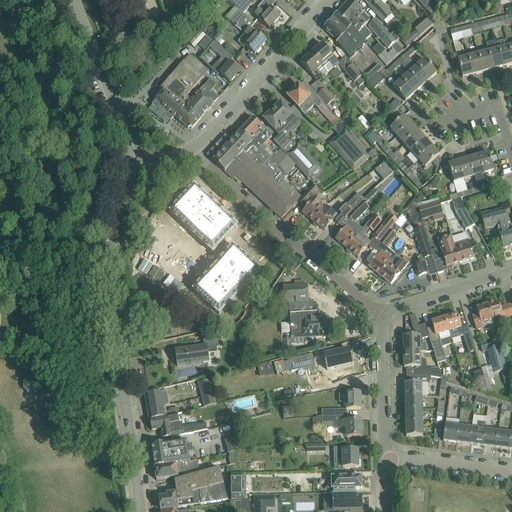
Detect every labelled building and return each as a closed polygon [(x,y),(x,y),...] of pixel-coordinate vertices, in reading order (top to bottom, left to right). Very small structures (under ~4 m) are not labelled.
[(171,0),(167,0),(165,5),(169,8),(174,7),(174,3),(171,0)] [(246,0),(227,0),(243,14),(251,5),(246,0)] [(259,20),(262,23),(269,29),(280,18),(270,9),(276,2),(272,0),(265,0),(257,9),(259,11),(255,16),(259,20)] [(358,6),(350,0),(349,0),(338,13),(364,41),(371,35),(364,27),(369,22),(360,11),(361,10),(358,6)] [(368,6),(375,14),(383,23),(392,15),(380,1),(381,0),(370,0),(373,3),(368,6)] [(430,0),(417,0),(424,8),(432,2),(430,0)] [(238,11),(229,21),(236,27),(240,22),(247,28),(242,33),(245,35),(237,43),(243,48),(245,46),(255,55),(266,42),(255,33),(254,34),(249,29),(254,24),(238,11)] [(364,41),(338,13),(323,29),(338,43),(336,44),(349,60),(367,44),(364,41)] [(420,36),(434,25),(427,17),(414,29),(415,31),(420,36)] [(404,51),(396,42),(399,39),(394,33),(390,36),(375,20),(368,26),(388,49),(390,47),(393,50),(388,54),(385,50),(378,56),(386,66),(398,56),(404,51)] [(493,29),(492,25),(491,21),(481,23),(483,32),(493,29)] [(473,35),(483,32),(481,23),(471,26),(472,30),(472,31),(470,32),(471,34),(472,34),(473,35)] [(194,48),(206,36),(197,28),(185,40),(194,48)] [(420,36),(415,31),(402,42),(407,48),(420,36)] [(209,47),(213,43),(207,37),(199,46),(205,52),(208,48),(209,47)] [(208,48),(219,58),(225,51),(214,42),(209,47),(208,48)] [(355,83),(356,82),(359,85),(365,80),(362,77),(362,76),(346,57),(339,64),(322,45),(311,54),(328,73),(339,64),(355,83)] [(415,53),(420,48),(416,45),(405,55),(409,58),(412,61),(417,56),(415,53)] [(503,68),(511,65),(511,61),(508,47),(498,49),(503,68)] [(493,70),(503,68),(498,49),(488,52),(493,70)] [(233,58),(225,51),(219,58),(221,59),(218,62),(225,68),(220,74),(230,83),(240,72),(229,63),(233,58)] [(483,73),(493,70),(488,52),(478,55),(483,73)] [(317,83),(323,78),(328,73),(311,54),(301,63),(317,83)] [(203,78),(208,71),(190,55),(184,62),(169,79),(163,86),(155,95),(158,98),(152,105),(171,121),(174,117),(176,119),(191,101),(186,97),(203,78)] [(401,65),(409,58),(405,55),(398,61),(401,65)] [(473,76),(483,73),(478,55),(468,57),(473,76)] [(462,78),(473,76),(468,57),(458,60),(462,78)] [(416,67),(429,81),(437,74),(424,60),(416,67)] [(398,61),(390,68),(393,72),(401,65),(398,61)] [(378,65),(364,78),(368,81),(382,69),(378,65)] [(421,88),(429,81),(416,67),(408,74),(421,88)] [(385,79),(393,72),(390,68),(386,72),(383,69),(379,73),(382,76),(382,75),(385,79)] [(384,80),(378,74),(368,83),(374,89),(384,80)] [(401,81),(413,95),(421,88),(408,74),(401,81)] [(191,101),(176,119),(188,129),(192,129),(219,98),(211,92),(216,86),(210,80),(191,101)] [(393,88),(399,95),(405,102),(413,95),(401,81),(393,88)] [(299,86),(287,97),(294,104),(305,115),(305,116),(307,114),(315,106),(322,115),(329,110),(327,107),(312,90),(305,83),(300,87),(299,86)] [(325,89),(317,96),(327,107),(335,100),(325,89)] [(397,100),(388,108),(393,113),(401,105),(397,100)] [(302,124),(288,110),(281,103),(263,120),(270,127),(280,136),(274,142),(282,151),(283,151),(315,186),(319,182),(313,175),(320,169),(298,144),(297,145),(293,142),(293,141),(293,133),(302,124)] [(334,116),(328,122),(332,127),(338,122),(339,122),(334,116)] [(397,138),(411,125),(404,117),(390,130),(397,138)] [(260,125),(253,118),(240,132),(259,150),(272,137),(260,125)] [(418,132),(411,125),(397,138),(404,145),(418,132)] [(370,158),(345,130),(329,144),(354,172),(370,158)] [(271,161),(259,150),(240,132),(213,161),(233,180),(235,177),(281,220),(293,208),(297,204),(296,203),(298,202),(301,198),(284,181),(288,177),(271,161)] [(383,150),(387,147),(373,132),(367,138),(379,152),(382,150),(383,150)] [(411,153),(425,140),(418,132),(404,145),(411,153)] [(432,148),(425,140),(411,153),(418,161),(432,148)] [(394,155),(387,147),(383,150),(390,158),(394,155)] [(425,169),(432,162),(439,156),(432,148),(418,161),(425,169)] [(287,175),(295,166),(280,150),(271,161),(288,177),(289,176),(287,175)] [(373,150),(367,155),(372,160),(378,155),(373,150)] [(478,156),(484,174),(494,171),(488,153),(478,156)] [(394,155),(390,158),(397,166),(401,163),(394,155)] [(484,174),(478,156),(468,159),(474,177),(484,174)] [(474,177),(468,159),(458,162),(464,180),(474,177)] [(385,162),(376,169),(385,180),(394,173),(385,162)] [(464,180),(458,162),(448,165),(454,183),(464,180)] [(408,170),(401,163),(397,166),(404,174),(408,170)] [(408,170),(404,174),(411,181),(415,178),(408,170)] [(194,173),(171,197),(178,204),(194,186),(201,179),(194,173)] [(418,189),(421,189),(423,187),(415,178),(411,181),(418,189)] [(301,198),(298,202),(306,209),(302,213),(313,222),(322,211),(326,207),(327,205),(322,201),(320,202),(315,198),(316,196),(315,195),(319,191),(313,185),(301,198)] [(178,204),(169,212),(212,253),(237,227),(194,186),(178,204)] [(367,197),(363,201),(366,204),(377,192),(374,189),(367,197)] [(474,225),(460,198),(458,199),(457,195),(450,197),(451,201),(453,200),(456,212),(466,230),(474,225)] [(417,196),(404,212),(411,218),(409,221),(414,225),(416,230),(422,228),(420,222),(415,205),(421,203),(422,203),(417,196)] [(422,221),(443,214),(438,198),(422,203),(421,203),(422,206),(418,207),(422,221)] [(351,221),(335,240),(347,249),(359,234),(362,230),(354,223),(369,208),(362,201),(353,211),(346,217),(351,221)] [(314,223),(313,225),(317,228),(319,227),(325,231),(331,223),(333,221),(339,226),(343,221),(346,217),(353,211),(347,205),(336,215),(331,211),(326,207),(322,211),(313,222),(314,223)] [(504,210),(494,213),(481,216),(485,229),(497,226),(503,249),(511,246),(511,229),(509,230),(504,210)] [(377,232),(373,237),(374,238),(380,242),(390,230),(395,224),(397,221),(391,216),(378,231),(377,232)] [(347,250),(346,252),(350,255),(353,254),(358,258),(370,243),(366,240),(368,238),(364,235),(367,231),(368,231),(369,229),(373,232),(381,222),(374,217),(362,230),(359,234),(347,249),(347,250)] [(390,230),(380,242),(386,248),(396,236),(395,235),(400,229),(395,224),(390,230)] [(416,230),(414,231),(423,259),(424,259),(431,257),(422,228),(416,230)] [(465,233),(452,237),(452,238),(454,245),(460,263),(474,259),(471,250),(468,240),(465,233)] [(451,235),(437,239),(440,249),(443,258),(444,260),(446,268),(452,266),(460,263),(454,245),(452,238),(452,237),(451,235)] [(259,236),(251,245),(264,257),(272,248),(259,236)] [(233,248),(193,290),(219,315),(260,272),(233,248)] [(375,259),(369,267),(380,276),(396,256),(396,255),(388,249),(385,252),(383,250),(381,252),(379,254),(379,255),(375,259)] [(396,256),(380,276),(391,285),(409,262),(404,258),(402,260),(396,256)] [(423,262),(415,265),(416,267),(418,276),(428,274),(435,271),(431,257),(424,259),(423,259),(423,262)] [(315,342),(315,338),(327,337),(326,319),(319,319),(319,312),(308,312),(307,286),(305,286),(304,281),(294,281),(295,287),(284,287),(285,302),(288,302),(290,324),(281,325),(281,334),(286,334),(286,344),(308,343),(307,342),(315,342)] [(511,316),(508,306),(500,308),(498,302),(488,305),(493,320),(503,317),(503,319),(511,316)] [(481,323),(493,320),(488,305),(476,309),(478,315),(472,317),(475,328),(481,326),(481,323)] [(450,317),(444,319),(448,332),(451,340),(463,336),(468,352),(474,350),(472,344),(473,343),(468,328),(462,330),(461,328),(462,328),(460,324),(457,314),(456,315),(455,313),(450,315),(450,317)] [(414,335),(420,333),(418,327),(415,315),(409,317),(414,335)] [(433,328),(427,330),(429,337),(433,349),(438,364),(446,362),(445,358),(442,348),(452,344),(451,340),(448,332),(444,319),(431,323),(433,328)] [(425,324),(418,327),(421,336),(422,340),(429,337),(427,330),(425,324)] [(403,338),(404,353),(420,352),(426,352),(425,343),(420,344),(419,337),(403,338)] [(177,367),(209,362),(207,352),(217,351),(216,345),(180,350),(175,351),(176,355),(177,367)] [(489,345),(481,347),(483,354),(487,352),(491,366),(493,374),(502,372),(507,371),(505,365),(500,347),(491,350),(489,345)] [(339,353),(326,356),(329,370),(342,367),(352,365),(349,350),(339,353)] [(312,352),(298,355),(299,361),(301,368),(302,372),(316,369),(314,358),(312,352)] [(420,352),(404,353),(404,368),(419,367),(419,370),(418,370),(418,377),(421,377),(431,376),(431,378),(442,380),(439,369),(427,369),(426,367),(426,360),(420,360),(420,352)] [(260,378),(274,375),(273,372),(285,370),(285,373),(291,372),(288,360),(276,362),(277,364),(271,365),(271,363),(258,366),(260,378)] [(37,376),(29,376),(23,381),(23,388),(28,394),(36,394),(41,390),(42,382),(37,376)] [(405,384),(405,397),(421,397),(427,397),(427,383),(421,383),(421,377),(418,377),(407,377),(407,384),(405,384)] [(202,399),(214,396),(210,381),(198,384),(202,399)] [(457,396),(459,390),(451,388),(449,394),(457,396)] [(168,390),(145,394),(145,395),(147,407),(148,409),(165,406),(170,405),(168,390)] [(475,402),(477,396),(465,393),(463,398),(475,402)] [(344,408),(346,408),(346,410),(361,410),(360,394),(346,394),(339,394),(339,403),(344,403),(344,408)] [(214,396),(202,399),(204,408),(216,406),(214,396)] [(488,406),(489,401),(477,396),(475,402),(488,406)] [(422,410),(421,397),(405,397),(406,410),(422,410)] [(165,406),(148,409),(150,420),(177,415),(178,415),(177,408),(170,409),(170,411),(166,412),(165,406)] [(292,407),(282,408),(284,419),(294,418),(292,407)] [(406,410),(406,424),(422,423),(422,410),(406,410)] [(163,439),(173,437),(179,436),(199,432),(207,430),(206,423),(182,428),(181,422),(178,423),(177,415),(150,420),(150,421),(149,423),(149,426),(151,427),(152,431),(161,429),(163,439)] [(347,438),(351,437),(361,437),(361,421),(347,422),(336,422),(337,429),(347,429),(347,438)] [(470,445),(483,447),(485,431),(486,423),(477,422),(476,429),(472,429),(470,445)] [(422,437),(422,423),(406,424),(406,437),(422,437)] [(443,442),(457,443),(459,427),(445,426),(443,442)] [(457,443),(470,445),(472,429),(459,427),(457,443)] [(483,447),(495,448),(497,432),(485,431),(483,447)] [(497,432),(495,448),(508,450),(510,434),(497,432)] [(235,438),(225,441),(228,453),(234,452),(235,438)] [(155,468),(165,467),(176,465),(181,464),(190,463),(189,457),(193,456),(192,448),(188,449),(187,442),(152,447),(154,461),(155,468)] [(343,448),(334,449),(334,460),(342,460),(342,468),(348,468),(358,468),(358,451),(343,451),(343,448)] [(234,453),(231,453),(228,454),(216,457),(217,461),(229,459),(230,466),(234,465),(234,453)] [(181,464),(183,473),(183,474),(194,472),(193,466),(195,466),(195,462),(190,463),(181,464)] [(176,465),(165,467),(166,479),(178,478),(177,474),(176,465)] [(166,479),(165,467),(155,468),(156,481),(166,479)] [(179,509),(178,507),(228,501),(219,470),(175,482),(176,493),(167,494),(167,497),(159,498),(161,511),(179,509)] [(245,475),(231,475),(231,500),(246,500),(245,475)] [(332,489),(332,494),(353,494),(356,494),(356,490),(362,489),(362,477),(332,478),(332,479),(326,479),(327,489),(332,489)] [(332,494),(325,494),(325,500),(332,500),(332,511),(345,511),(346,511),(350,511),(362,510),(362,498),(354,498),(353,494),(332,494)] [(274,497),(255,498),(255,511),(265,511),(265,507),(275,507),(274,497)] [(242,511),(250,511),(249,501),(241,502),(242,511)]
